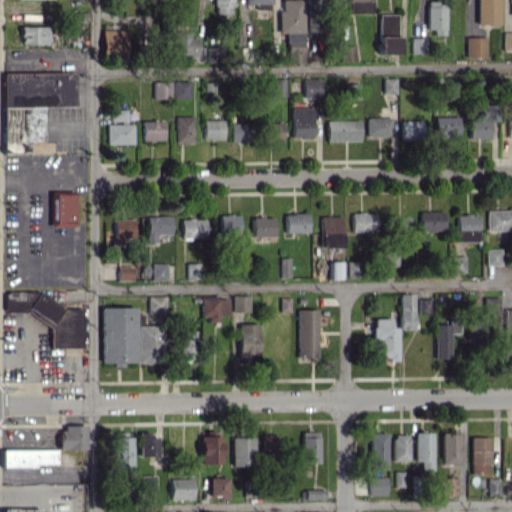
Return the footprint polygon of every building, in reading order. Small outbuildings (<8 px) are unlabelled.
[(212,0),(213,14),(231,14),(230,0),(212,0)] [(277,32),(286,32),(286,63),(302,63),(301,0),(280,0),(281,9),(277,9),(277,32)] [(367,13),(367,0),(347,0),(348,13),(367,13)] [(497,24),(497,0),(475,0),(475,24),(497,24)] [(425,29),(432,29),(432,34),(443,35),(444,6),(437,6),(437,1),(425,1),(425,29)] [(396,14),(377,14),(377,54),(397,54),(396,14)] [(45,26),(19,25),(18,43),(45,44),(45,26)] [(125,29),(100,30),(100,55),(126,55),(125,29)] [(511,31),(501,31),(501,50),(511,50),(511,31)] [(174,33),(174,54),(187,55),(187,61),(201,61),(201,47),(195,46),(195,33),(174,33)] [(464,57),(485,57),(484,36),(464,37),(464,57)] [(410,54),(424,54),(424,38),(410,38),(410,54)] [(353,61),(353,45),(339,45),(339,61),(353,61)] [(2,72),(2,151),(28,151),(28,142),(42,141),(42,107),(73,106),(72,72),(2,72)] [(394,77),(381,77),(381,93),(394,93),(394,77)] [(284,95),(285,78),(271,78),(271,95),(284,95)] [(320,97),(320,79),(301,79),(301,97),(320,97)] [(188,98),(188,81),(172,80),(172,98),(188,98)] [(151,98),(170,98),(170,81),(152,81),(151,98)] [(468,119),(468,138),(490,138),(491,104),(484,104),(483,119),(468,119)] [(311,107),(290,107),(291,137),(312,137),(311,107)] [(126,110),(109,109),(109,121),(125,121),(126,110)] [(192,142),(192,116),(174,116),(174,142),(192,142)] [(458,116),(433,116),(433,136),(458,136),(458,116)] [(364,117),(365,137),(390,136),(389,117),(364,117)] [(222,119),(202,119),(202,138),(222,138),(222,119)] [(325,141),(359,140),(359,119),(325,120),(325,141)] [(162,139),(162,120),(140,121),(141,140),(162,139)] [(420,120),(400,120),(399,140),(420,140),(420,120)] [(249,123),(229,122),(229,142),(248,142),(249,123)] [(281,122),(264,122),(265,140),(281,140),(281,122)] [(132,144),(132,123),(105,124),(105,144),(132,144)] [(72,226),(73,194),(51,193),(51,226),(72,226)] [(485,230),(511,230),(511,209),(485,209),(485,230)] [(442,210),(418,211),(419,231),(443,230),(442,210)] [(374,212),(350,212),(350,231),(374,231),(374,212)] [(283,232),(306,232),(306,213),(283,213),(283,232)] [(218,215),(218,233),(238,232),(238,214),(218,215)] [(477,241),(476,214),(455,214),(455,241),(477,241)] [(170,216),(146,215),(145,241),(155,242),(155,234),(170,234),(170,216)] [(408,216),(393,215),(392,230),(408,230),(408,216)] [(319,216),(319,233),(340,233),(340,216),(319,216)] [(272,217),(250,217),(250,236),(272,236),(272,217)] [(180,237),(205,237),(204,218),(179,218),(180,237)] [(111,241),(133,242),(133,219),(112,219),(111,241)] [(340,234),(319,234),(319,247),(340,247),(340,234)] [(485,265),(499,264),(499,248),(485,248),(485,265)] [(385,265),(397,265),(397,251),(385,252),(385,265)] [(463,272),(463,256),(448,256),(448,272),(463,272)] [(278,258),(278,277),(289,277),(288,257),(278,258)] [(327,279),(342,278),(342,260),(326,261),(327,279)] [(345,276),(357,276),(357,261),(345,261),(345,276)] [(150,280),(167,279),(166,262),(150,263),(150,280)] [(185,279),(198,279),(198,263),(185,263),(185,279)] [(116,280),(131,280),(131,266),(116,266),(116,280)] [(48,348),(81,348),(80,308),(65,308),(35,290),(5,291),(2,295),(3,310),(6,312),(24,312),(48,326),(48,348)] [(398,293),(397,329),(412,329),(413,294),(398,293)] [(147,295),(147,311),(163,311),(164,296),(147,295)] [(231,311),(248,312),(248,295),(231,295),(231,311)] [(496,314),(497,297),(482,296),(482,313),(496,314)] [(199,320),(217,319),(217,315),(225,315),(224,298),(198,298),(199,320)] [(417,314),(428,314),(428,298),(417,298),(417,314)] [(99,307),(100,362),(112,362),(112,367),(122,366),(122,362),(134,362),(133,307),(99,307)] [(511,358),(511,308),(503,308),(502,358),(511,358)] [(295,358),(315,358),(316,309),(296,309),(295,358)] [(396,359),(396,327),(389,327),(389,318),(371,318),(371,339),(377,339),(377,358),(396,359)] [(483,318),(466,318),(467,341),(484,340),(483,318)] [(257,323),(237,323),(236,352),(256,352),(257,323)] [(136,324),(135,362),(158,363),(159,325),(136,324)] [(432,358),(449,358),(449,333),(457,333),(457,324),(432,324),(432,358)] [(194,361),(195,330),(178,330),(178,360),(194,361)] [(85,449),(85,425),(59,425),(59,449),(85,449)] [(300,462),(317,462),(317,431),(300,431),(300,462)] [(138,456),(156,456),(155,432),(138,432),(138,456)] [(385,432),(368,433),(368,469),(385,469),(385,432)] [(430,470),(431,432),(413,432),(412,461),(419,461),(419,469),(430,470)] [(439,432),(440,464),(457,464),(457,432),(439,432)] [(131,468),(130,434),(112,435),(113,469),(131,468)] [(390,460),(407,460),(407,434),(391,434),(390,460)] [(220,463),(220,435),(198,435),(198,464),(220,463)] [(229,465),(252,466),(253,437),(230,436),(229,465)] [(487,474),(487,437),(469,436),(468,473),(487,474)] [(56,449),(0,448),(0,464),(56,465),(56,449)] [(137,475),(138,492),(155,491),(154,475),(137,475)] [(367,495),(384,495),(384,477),(367,476),(367,495)] [(207,477),(208,495),(217,495),(217,499),(226,498),(226,477),(207,477)] [(439,478),(439,496),(456,495),(455,477),(439,478)] [(191,478),(168,478),(169,499),(192,499),(191,478)] [(497,496),(497,478),(486,478),(485,495),(497,496)]
